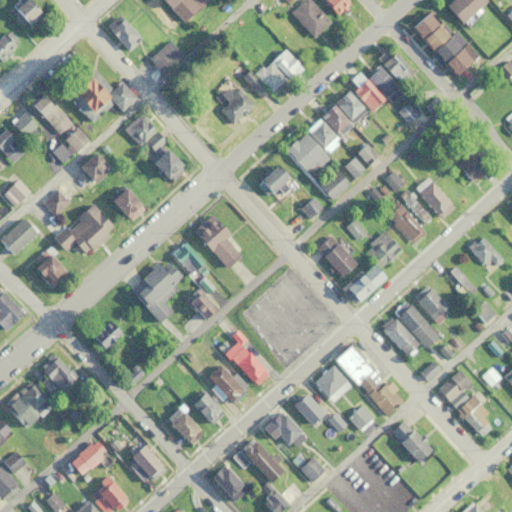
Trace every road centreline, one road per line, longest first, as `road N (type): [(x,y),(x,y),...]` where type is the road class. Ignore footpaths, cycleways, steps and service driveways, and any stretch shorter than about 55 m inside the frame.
road 1 (residential): [(142,511),(511,176)]
road 2 (residential): [(485,465),(219,172)]
road 3 (residential): [(227,511),(0,260)]
road 4 (residential): [(0,371),(219,172)]
road 5 (residential): [(219,172),(408,0)]
road 6 (residential): [(511,158),(368,0)]
road 7 (residential): [(219,172),(82,21)]
